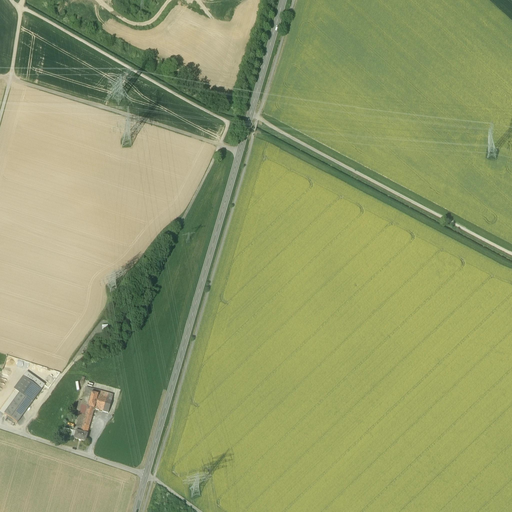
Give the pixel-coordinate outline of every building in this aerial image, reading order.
[(120,321),(121,319),(120,316),(119,315),(116,314),(114,315),(112,316),(112,319),(112,321),(114,323),(116,323),(119,323),(120,321)] [(35,380),(26,373),(14,389),(19,393),(4,414),(17,423),(41,390),(32,384),(35,380)] [(44,386),(35,380),(32,384),(41,390),(44,386)] [(113,394),(86,387),(74,431),(76,431),(87,434),(94,409),(109,413),(113,394)] [(87,434),(76,431),(74,438),(85,441),(87,434)]
